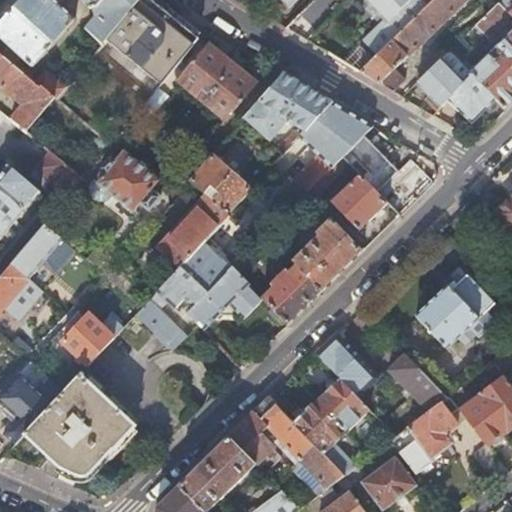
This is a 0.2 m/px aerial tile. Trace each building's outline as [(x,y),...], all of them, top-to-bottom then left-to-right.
[(74,19),(52,0),(19,0),(0,23),(0,36),(33,66),(74,19)] [(84,0),(93,7),(95,17),(85,29),(102,44),(106,39),(138,0),(84,0)] [(151,0),(138,0),(106,39),(161,84),(198,39),(196,38),(186,29),(151,0)] [(161,0),(151,0),(186,29),(196,38),(201,33),(161,0)] [(360,72),(428,6),(421,0),(409,0),(387,22),(381,17),(338,60),(360,72)] [(433,0),(428,6),(360,72),(392,91),(405,79),(395,68),(464,0),(433,0)] [(364,0),(381,17),(387,22),(409,0),(364,0)] [(511,0),(500,0),(498,3),(509,14),(509,15),(511,17),(511,0)] [(509,15),(509,14),(498,3),(474,26),(486,38),(509,15)] [(504,110),(511,102),(511,32),(476,68),(467,57),(479,44),(468,32),(449,51),(454,56),(472,76),(494,100),(504,110)] [(178,82),(226,120),(255,83),(209,45),(178,82)] [(454,56),(449,51),(445,55),(450,60),(454,56)] [(0,85),(23,104),(11,119),(27,131),(54,98),(0,52),(0,85)] [(418,81),(439,61),(434,57),(416,74),(415,78),(418,81)] [(416,83),(440,108),(448,100),(465,84),(441,59),(439,61),(418,81),(416,83)] [(333,103),(284,74),(244,119),(270,141),(273,137),(278,140),(281,135),(277,132),(287,120),(306,132),(333,103)] [(471,123),(494,100),(472,76),(465,84),(448,100),(471,123)] [(344,110),(333,103),(306,132),(299,140),(319,159),(292,186),(303,199),(306,196),(331,171),(343,159),(363,139),(374,128),(344,110)] [(399,173),(363,139),(343,159),(348,165),(359,176),(387,205),(398,216),(432,183),(410,163),(399,173)] [(57,156),(81,175),(92,162),(69,143),(57,156)] [(68,195),(83,177),(81,175),(57,156),(50,150),(35,168),(37,169),(50,180),(68,195)] [(158,181),(124,153),(119,159),(116,157),(113,160),(112,158),(94,180),(133,212),(140,203),(149,210),(160,197),(151,190),(158,181)] [(252,191),(213,155),(190,180),(205,194),(212,186),(220,194),(214,202),(229,215),(252,191)] [(348,165),(343,159),(331,171),(306,196),(311,200),(348,165)] [(0,238),(39,192),(8,166),(0,176),(0,238)] [(45,186),(50,180),(37,169),(32,176),(45,186)] [(359,232),(387,205),(359,176),(331,203),(359,232)] [(230,216),(229,215),(214,202),(206,195),(157,249),(178,269),(180,270),(182,268),(208,240),(230,216)] [(511,195),(494,213),(511,232),(511,195)] [(340,274),(362,252),(330,220),(316,234),(319,237),(293,262),(296,266),(288,273),(285,270),(270,285),(273,289),(262,299),(288,324),(306,306),(340,274)] [(289,228),(282,220),(274,228),(282,236),(289,228)] [(63,240),(44,224),(10,264),(29,280),(33,276),(63,240)] [(105,275),(106,276),(123,254),(105,239),(88,261),(95,267),(105,275)] [(235,266),(208,240),(182,268),(209,292),(232,269),(235,266)] [(248,252),(235,266),(232,269),(243,280),(259,263),(248,252)] [(149,300),(158,291),(124,262),(110,279),(143,307),(149,300)] [(0,314),(29,280),(10,264),(0,276),(0,314)] [(93,279),(98,283),(105,275),(95,267),(92,271),(96,275),(93,279)] [(180,270),(178,269),(159,290),(175,305),(183,298),(193,308),(189,312),(204,330),(220,314),(222,316),(233,315),(236,312),(243,319),(262,299),(243,280),(232,269),(209,292),(182,268),(180,270)] [(447,347),(495,302),(468,273),(453,288),(449,284),(417,315),(447,347)] [(108,277),(107,276),(106,276),(105,275),(98,283),(100,286),(108,277)] [(186,336),(149,300),(143,307),(135,316),(171,351),(186,336)] [(63,343),(89,366),(114,338),(89,315),(63,343)] [(326,341),(315,352),(340,376),(358,395),(379,375),(336,331),(326,341)] [(124,336),(109,356),(121,365),(136,345),(124,336)] [(449,398),(405,352),(390,369),(430,412),(449,398)] [(511,358),(508,354),(497,363),(507,377),(511,384),(511,358)] [(4,432),(16,444),(26,434),(29,430),(23,423),(46,399),(52,405),(64,393),(31,362),(0,395),(0,401),(17,418),(4,432)] [(29,430),(26,434),(60,470),(79,480),(82,480),(86,480),(90,476),(135,429),(82,380),(84,378),(81,375),(64,393),(52,405),(29,430)] [(340,376),(317,399),(347,430),(370,408),(358,395),(340,376)] [(511,384),(507,377),(461,411),(487,444),(511,425),(511,384)] [(328,487),(332,484),(339,478),(346,474),(325,452),(294,422),(269,397),(258,408),(247,419),(261,434),(269,427),(328,487)] [(391,440),(414,470),(454,441),(448,434),(455,429),(448,419),(460,410),(450,397),(449,398),(430,412),(391,440)] [(347,430),(317,399),(294,422),(325,452),(346,474),(347,473),(355,467),(332,445),(347,430)] [(238,428),(229,437),(256,464),(274,447),(261,434),(247,419),(238,428)] [(205,459),(180,484),(205,510),(206,511),(207,511),(256,464),(229,437),(205,459)] [(507,469),(487,444),(473,454),(493,480),(507,469)] [(417,484),(397,457),(363,481),(383,509),(417,484)] [(347,489),(355,483),(347,473),(346,474),(339,478),(347,489)] [(155,511),(203,511),(205,510),(180,484),(156,508),(155,511)] [(299,508),(302,511),(367,511),(351,490),(341,497),(332,484),(328,487),(300,508),(299,508)] [(293,511),(299,508),(300,508),(283,490),(253,511),(293,511)]
